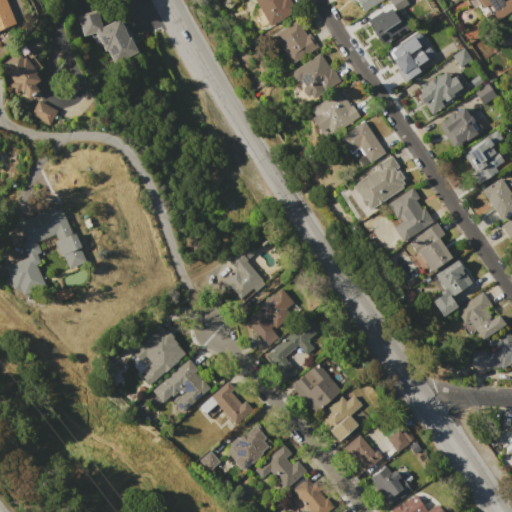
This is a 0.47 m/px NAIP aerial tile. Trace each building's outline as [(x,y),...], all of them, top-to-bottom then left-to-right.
[(0,0),(5,0),(16,24),(0,30),(0,0)] [(252,0),(291,0),(297,9),(269,26),(252,0)] [(381,0),(363,12),(355,0),(381,0)] [(472,0),(511,0),(511,11),(501,19),(494,8),(496,7),(491,0),(478,9),(472,0)] [(380,46),(371,34),(375,32),(367,21),(382,10),(383,12),(391,8),(398,18),(399,17),(407,28),(380,46)] [(95,32),(83,36),(77,15),(96,9),(101,27),(118,18),(125,31),(124,31),(128,38),(129,37),(137,52),(113,65),(106,50),(104,50),(95,32)] [(499,28),(511,19),(511,43),(508,38),(506,39),(499,28)] [(272,35),(296,20),(305,35),(309,32),(317,46),(290,63),(272,35)] [(418,32),(424,41),(418,45),(421,50),(428,46),(433,54),(415,67),(418,71),(404,81),(396,70),(399,68),(393,59),(396,57),(391,50),(418,32)] [(27,98),(22,92),(21,93),(19,89),(15,92),(9,84),(13,81),(10,78),(11,77),(2,65),(5,64),(4,63),(25,46),(41,67),(34,73),(39,80),(33,84),(38,90),(27,98)] [(462,47),(470,59),(459,67),(451,55),(462,47)] [(318,53),(338,81),(316,96),(311,96),(310,94),(309,96),(304,95),(301,91),(302,87),(303,86),(302,84),(303,83),(300,79),(296,80),(293,79),(291,76),(292,71),(318,53)] [(444,71),(449,78),(452,76),(460,87),(456,90),(459,94),(452,99),(451,96),(442,102),(444,105),(430,114),(417,95),(421,92),(418,88),(425,84),(424,83),(435,76),(435,77),(444,71)] [(485,82),(494,96),(481,104),(472,91),(485,82)] [(337,91),(342,99),(345,97),(350,105),(351,104),(359,117),(330,135),(325,127),(318,131),(310,118),(314,115),(309,108),(337,91)] [(37,100),(56,110),(48,125),(29,114),(37,100)] [(462,106),(472,122),(478,131),(453,149),(436,124),(462,106)] [(362,120),(384,152),(369,163),(358,147),(350,153),(339,137),(362,120)] [(495,129),(501,138),(491,144),(494,150),(498,154),(499,154),(503,160),(494,167),(496,171),(477,184),(470,174),(474,171),(461,152),(495,129)] [(390,155),(398,166),(393,169),(395,171),(396,170),(402,178),(400,180),(402,183),(400,185),(401,187),(370,209),(357,190),(354,190),(352,188),(352,185),(374,169),(373,167),(390,155)] [(480,190),(499,177),(510,194),(508,195),(511,201),(511,212),(501,220),(480,190)] [(411,187),(418,197),(415,200),(421,209),(423,207),(433,221),(403,242),(392,227),(401,221),(398,217),(395,219),(386,205),(411,187)] [(52,242),(57,240),(54,234),(35,242),(40,252),(36,254),(40,263),(35,265),(41,279),(16,290),(6,266),(27,257),(20,243),(25,241),(17,223),(53,207),(55,211),(61,208),(72,233),(73,232),(79,246),(79,249),(85,262),(67,270),(61,256),(59,257),(52,242)] [(500,226),(511,217),(511,237),(509,239),(500,226)] [(435,223),(443,234),(437,238),(450,257),(430,271),(416,251),(414,252),(409,245),(416,240),(414,237),(435,223)] [(247,242),(255,252),(247,259),(248,260),(246,261),(265,282),(255,291),(252,288),(239,299),(230,288),(227,290),(220,282),(234,268),(227,260),(247,242)] [(457,259),(463,268),(462,269),(471,282),(450,297),(457,306),(442,316),(431,302),(441,294),(439,292),(444,289),(434,275),(457,259)] [(280,287),(294,303),(287,309),(291,313),(274,328),(273,326),(271,328),(274,332),(273,333),(277,337),(268,345),(264,340),(262,343),(243,321),(250,314),(251,315),(257,310),(255,308),(271,293),(272,294),(280,287)] [(481,291),(490,304),(482,310),(489,320),(497,314),(504,323),(481,339),(467,319),(463,323),(454,310),(457,308),(481,291)] [(307,316),(319,329),(306,341),(312,347),(305,354),(297,344),(283,357),(295,370),(283,380),(263,357),(307,316)] [(489,357),(488,355),(498,348),(494,343),(497,341),(496,338),(507,330),(511,337),(511,369),(508,363),(499,370),(496,367),(471,365),(472,350),(485,350),(485,357),(489,357)] [(143,343),(154,334),(158,339),(161,337),(164,341),(166,339),(173,347),(170,350),(177,359),(165,369),(158,360),(147,369),(142,363),(151,356),(145,349),(147,347),(143,343)] [(188,359),(197,370),(195,372),(201,379),(207,386),(206,387),(209,390),(201,397),(200,396),(191,403),(192,405),(183,413),(173,401),(183,392),(171,378),(179,372),(176,369),(188,359)] [(315,362),(340,390),(314,413),(290,386),(315,362)] [(209,396),(227,381),(234,389),(230,392),(240,404),(244,401),(252,409),(234,425),(209,396)] [(340,395),(345,401),(352,395),(361,404),(349,415),(356,424),(335,442),(326,432),(331,428),(318,414),(340,395)] [(254,424),(261,432),(260,432),(263,435),(264,434),(272,444),(261,453),(262,454),(242,471),(240,468),(239,469),(233,462),(234,461),(225,450),(238,439),(237,438),(243,432),(244,433),(254,424)] [(398,429),(408,443),(396,452),(386,437),(398,429)] [(499,430),(511,430),(511,452),(505,452),(505,448),(501,447),(501,444),(498,443),(499,430)] [(358,434),(373,452),(375,451),(380,457),(366,469),(356,458),(352,461),(341,448),(358,434)] [(282,444),(290,453),(285,458),(291,465),(296,461),(305,471),(283,489),(269,472),(261,478),(253,469),(282,444)] [(208,450),(218,462),(207,471),(197,459),(208,450)] [(385,466),(388,470),(392,468),(398,477),(395,479),(396,482),(402,478),(410,490),(398,499),(397,498),(385,506),(376,494),(379,493),(368,478),(385,466)] [(306,477),(311,483),(317,478),(324,486),(318,491),(333,508),(327,511),(305,511),(309,509),(291,489),(306,477)] [(238,501),(246,494),(237,483),(229,490),(238,501)] [(414,494),(426,511),(436,504),(441,511),(391,511),(390,510),(400,503),(401,503),(414,494)]
